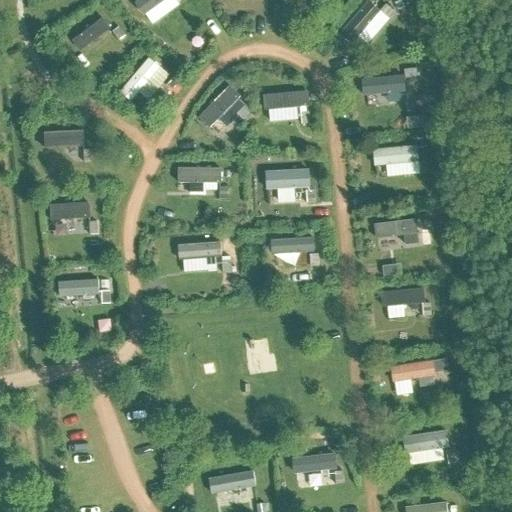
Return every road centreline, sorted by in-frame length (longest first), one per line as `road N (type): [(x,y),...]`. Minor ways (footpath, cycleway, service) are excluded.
road 1 (track): [(373,511),(333,110),(318,75),(289,55),(254,50),(227,58),(184,104),(135,198),(132,350),(95,363)]
road 2 (track): [(151,511),(124,464),(95,363),(0,385)]
road 3 (track): [(18,0),(24,43),(38,68),(142,142),(152,163)]
